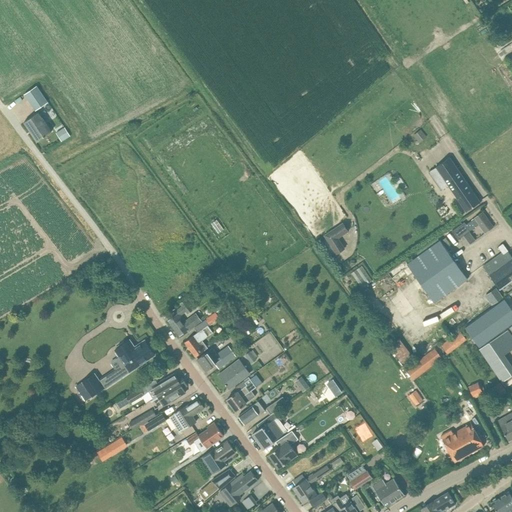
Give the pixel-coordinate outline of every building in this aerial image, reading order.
[(36,86),(24,94),(36,110),(48,102),(36,86)] [(39,112),(24,122),(37,142),(52,132),(39,112)] [(64,127),(56,132),(62,141),(70,136),(64,127)] [(449,157),(429,171),(435,181),(442,176),(466,211),(480,202),(449,157)] [(452,231),(458,239),(479,224),(485,232),(493,227),(482,212),(466,224),(465,222),(452,231)] [(343,222),(324,235),(336,254),(345,248),(338,238),(349,231),(343,222)] [(440,240),(407,264),(434,302),(468,279),(440,240)] [(511,256),(503,243),(498,247),(502,253),(483,266),(499,289),(511,279),(511,256)] [(189,331),(202,321),(196,313),(185,321),(181,315),(187,311),(188,313),(197,306),(190,296),(181,303),(183,306),(167,318),(180,335),(187,329),(189,331)] [(511,304),(506,297),(466,326),(480,346),(511,322),(511,304)] [(185,342),(196,356),(207,348),(202,340),(213,332),(209,325),(220,317),(215,311),(198,324),(201,329),(185,342)] [(503,330),(479,347),(504,380),(511,374),(511,365),(511,364),(504,354),(511,348),(511,335),(507,327),(503,330)] [(441,345),(447,353),(466,338),(461,331),(441,345)] [(99,380),(95,374),(82,382),(92,396),(104,387),(105,389),(154,355),(144,340),(140,343),(141,344),(135,348),(130,340),(125,343),(124,341),(117,346),(119,347),(115,350),(120,357),(111,362),(116,369),(99,380)] [(208,351),(197,359),(206,370),(215,363),(219,368),(236,355),(229,345),(217,354),(213,348),(208,351)] [(441,357),(435,349),(407,370),(413,378),(441,357)] [(253,350),(250,351),(245,355),(251,362),(256,359),(255,358),(258,356),(253,350)] [(370,359),(372,364),(383,357),(380,353),(370,359)] [(375,366),(377,370),(388,363),(385,359),(375,366)] [(239,360),(227,369),(219,375),(225,383),(225,384),(226,385),(227,385),(229,388),(249,373),(239,360)] [(153,386),(158,396),(184,380),(181,376),(177,378),(174,373),(166,379),(153,386)] [(244,380),(243,381),(235,387),(238,391),(227,399),(236,411),(246,403),(242,397),(250,392),(245,386),(247,385),(251,390),(261,383),(255,375),(246,382),(244,380)] [(184,380),(158,396),(164,405),(177,397),(185,392),(183,387),(187,385),(184,380)] [(468,386),(472,396),(482,391),(478,382),(468,386)] [(491,389),(497,398),(506,391),(500,382),(491,389)] [(121,399),(125,405),(144,395),(140,388),(121,399)] [(336,397),(342,392),(339,388),(333,393),(336,397)] [(409,395),(416,405),(423,400),(417,390),(409,395)] [(283,396),(266,407),(270,414),(287,403),(283,396)] [(186,406),(169,416),(179,432),(196,421),(193,416),(204,408),(198,398),(187,406),(186,406)] [(265,410),(258,401),(239,415),(246,424),(259,414),(259,415),(265,410)] [(129,422),(133,429),(157,415),(153,409),(129,422)] [(259,423),(260,423),(262,426),(253,434),(264,449),(273,441),(287,430),(277,418),(278,417),(274,412),(259,423)] [(511,412),(498,420),(509,441),(511,439),(511,412)] [(148,421),(140,425),(145,433),(165,420),(162,414),(149,422),(148,421)] [(191,445),(195,442),(201,451),(224,435),(215,422),(207,427),(208,429),(199,435),(197,433),(187,439),(191,445)] [(443,439),(450,453),(455,462),(484,446),(472,423),(443,439)] [(280,446),(268,455),(278,468),(291,459),(298,454),(291,444),(299,438),(293,429),(276,441),(280,446)] [(121,439),(97,454),(101,461),(125,446),(123,444),(121,439)] [(235,452),(227,441),(214,450),(213,449),(203,456),(214,473),(226,465),(223,461),(235,452)] [(303,474),(301,475),(293,481),(296,486),(293,487),(303,502),(316,494),(309,484),(331,469),(328,464),(321,469),(316,472),(306,479),(303,474)] [(230,483),(224,488),(227,493),(232,500),(234,502),(240,497),(239,495),(239,494),(250,486),(258,480),(251,471),(244,476),(242,474),(234,480),(230,483)] [(371,478),(367,471),(350,482),(355,489),(371,478)] [(175,474),(170,477),(174,483),(178,480),(175,474)] [(201,487),(195,478),(185,484),(191,494),(201,487)] [(373,486),(386,507),(405,495),(393,478),(385,483),(383,480),(373,486)] [(511,511),(511,496),(509,491),(500,497),(510,511),(511,511)] [(326,499),(322,492),(310,501),(314,507),(326,499)] [(448,492),(421,508),(423,511),(441,511),(456,504),(448,492)] [(491,502),(497,511),(510,511),(500,497),(491,502)] [(339,499),(333,503),(338,510),(339,509),(340,511),(357,511),(351,501),(344,506),(339,499)] [(279,511),(273,503),(260,511),(279,511)]
